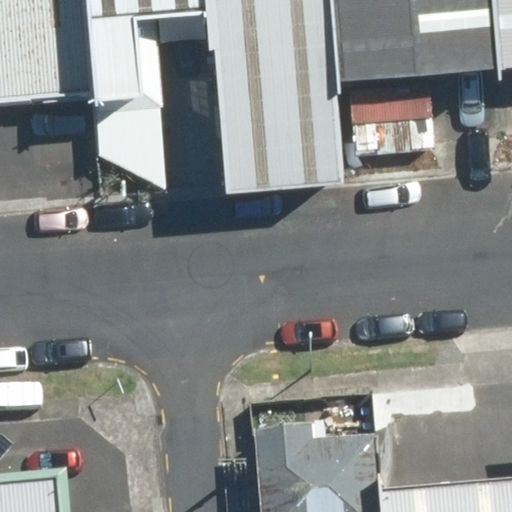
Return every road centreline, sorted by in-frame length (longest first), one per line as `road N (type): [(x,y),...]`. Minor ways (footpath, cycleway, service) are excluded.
road 1 (residential): [(511,262),(169,285)]
road 2 (residential): [(169,285),(190,511)]
road 3 (residential): [(169,285),(0,300)]
